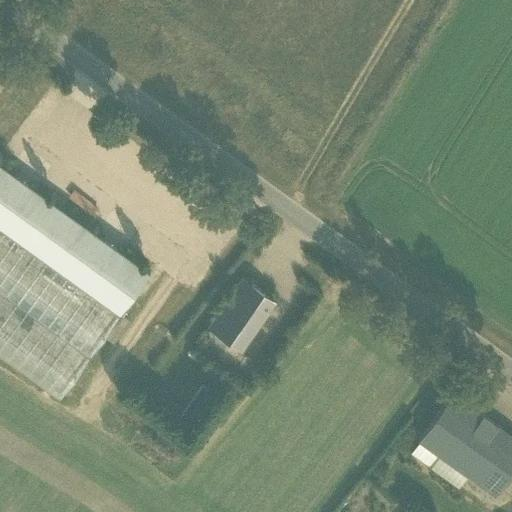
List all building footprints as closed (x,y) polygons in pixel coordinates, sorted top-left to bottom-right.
[(13,82),(6,96),(33,109),(40,96),(13,82)] [(0,352),(60,395),(150,269),(0,161),(0,352)] [(240,350),(275,299),(242,277),(207,328),(240,350)] [(202,384),(181,416),(190,421),(211,390),(202,384)] [(494,496),(511,471),(511,434),(453,392),(417,441),(494,496)]
